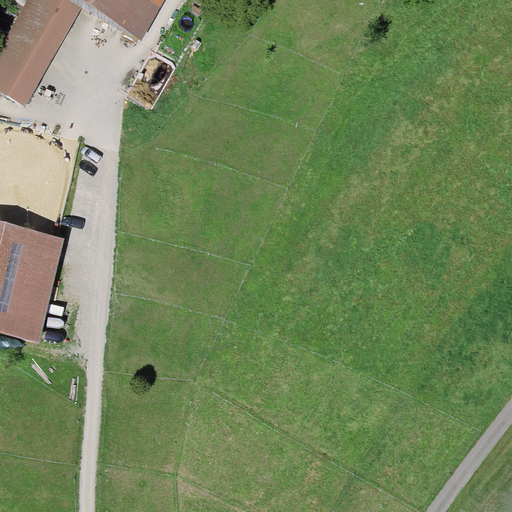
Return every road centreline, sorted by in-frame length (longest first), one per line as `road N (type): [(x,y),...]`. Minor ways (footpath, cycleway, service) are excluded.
road 1 (track): [(93,511),(99,155)]
road 2 (residential): [(511,408),(447,511)]
